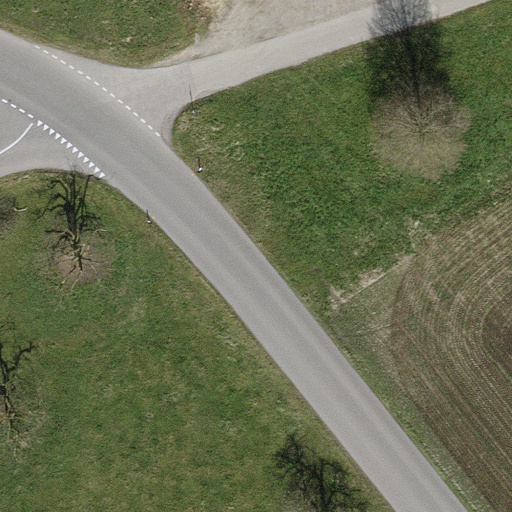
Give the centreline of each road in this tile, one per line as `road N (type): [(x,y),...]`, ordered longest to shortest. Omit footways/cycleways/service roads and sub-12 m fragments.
road 1 (tertiary): [(90,115),(208,230),(433,511)]
road 2 (unclassified): [(444,0),(90,115)]
